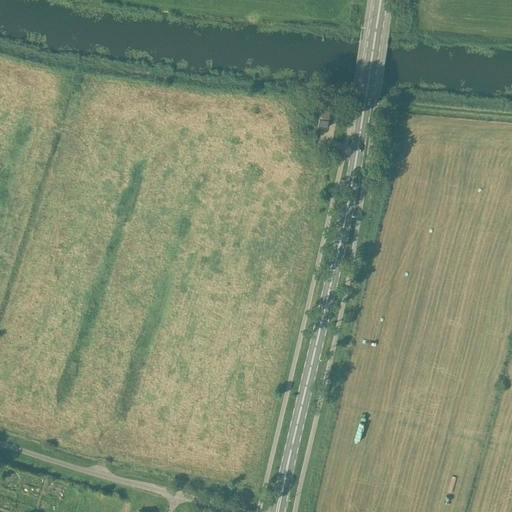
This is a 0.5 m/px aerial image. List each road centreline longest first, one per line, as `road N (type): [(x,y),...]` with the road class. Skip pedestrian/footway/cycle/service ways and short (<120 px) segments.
road 1 (secondary): [(277,511),(352,181),(380,0)]
road 2 (unclassified): [(243,511),(0,444)]
road 3 (track): [(373,116),(448,107),(511,114)]
